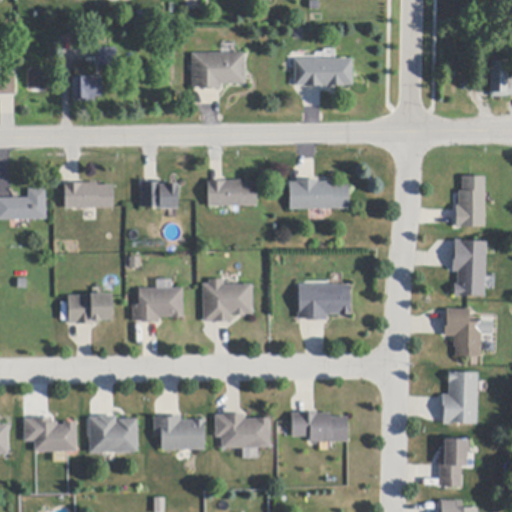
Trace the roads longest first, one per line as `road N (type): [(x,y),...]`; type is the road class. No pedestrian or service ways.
road 1 (residential): [(392,511),(412,0)]
road 2 (residential): [(511,131),(0,139)]
road 3 (residential): [(0,371),(393,366)]
